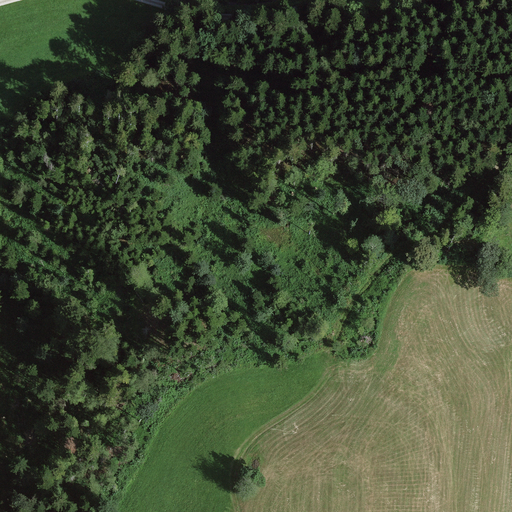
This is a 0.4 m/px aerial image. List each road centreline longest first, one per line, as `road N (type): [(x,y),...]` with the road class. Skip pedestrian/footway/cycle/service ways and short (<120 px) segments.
road 1 (track): [(238,511),(236,457),(324,383),(341,325),(386,262),(434,237),(511,263)]
road 2 (track): [(147,37),(221,75),(285,83),(454,79),(497,89),(511,112)]
road 3 (track): [(327,0),(236,17),(147,0)]
road 4 (track): [(511,140),(434,237)]
